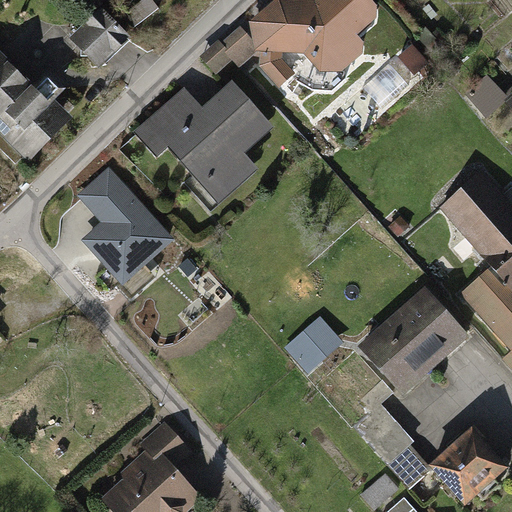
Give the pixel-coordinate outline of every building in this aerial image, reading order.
[(386,15),(371,0),(322,0),(322,1),(315,0),(284,0),(259,22),(269,53),(315,56),(333,75),(351,73),(372,57),(374,42),(367,34),(386,15)] [(102,14),(83,33),(109,60),(128,41),(102,14)] [(267,48),(244,27),(229,43),(225,40),(206,59),(222,74),(237,59),(247,69),(267,48)] [(417,43),(402,57),(416,73),(432,59),(417,43)] [(8,48),(0,56),(0,107),(8,115),(0,123),(0,139),(20,158),(30,147),(40,157),(80,115),(8,48)] [(285,56),(271,68),(288,87),(302,75),(285,56)] [(510,98),(491,78),(473,94),(491,115),(510,98)] [(235,89),(210,111),(189,88),(138,133),(168,165),(183,152),(230,204),(260,176),(249,164),(279,138),(235,89)] [(175,245),(110,171),(81,196),(105,224),(85,241),(126,288),(175,245)] [(500,269),(511,281),(511,204),(482,172),(443,209),(500,269)] [(511,281),(500,269),(469,298),(511,343),(511,349),(504,357),(511,365),(511,281)] [(473,334),(430,288),(367,347),(410,393),(473,334)] [(288,344),(308,372),(347,344),(327,316),(288,344)] [(196,455),(169,422),(140,447),(146,454),(122,474),(128,481),(110,496),(123,511),(181,511),(203,493),(181,467),(196,455)] [(507,466),(472,427),(431,464),(466,503),(507,466)] [(389,465),(410,487),(432,468),(411,445),(389,465)] [(376,506),(402,489),(391,474),(366,491),(376,506)] [(422,511),(406,494),(386,511),(422,511)]
